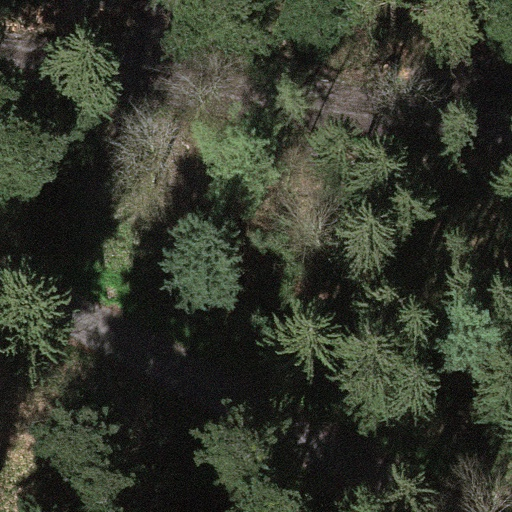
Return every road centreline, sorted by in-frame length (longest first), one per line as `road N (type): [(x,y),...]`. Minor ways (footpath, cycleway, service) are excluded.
road 1 (track): [(0,67),(511,140)]
road 2 (unclassified): [(0,282),(424,511)]
